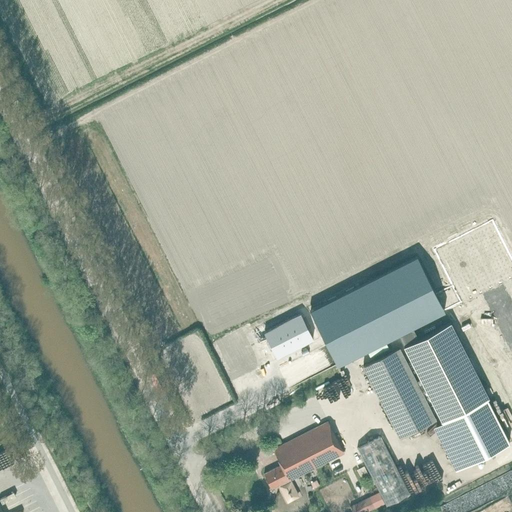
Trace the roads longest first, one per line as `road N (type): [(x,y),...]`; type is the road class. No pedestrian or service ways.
road 1 (unclassified): [(210,511),(0,95)]
road 2 (unclassified): [(71,511),(0,370)]
